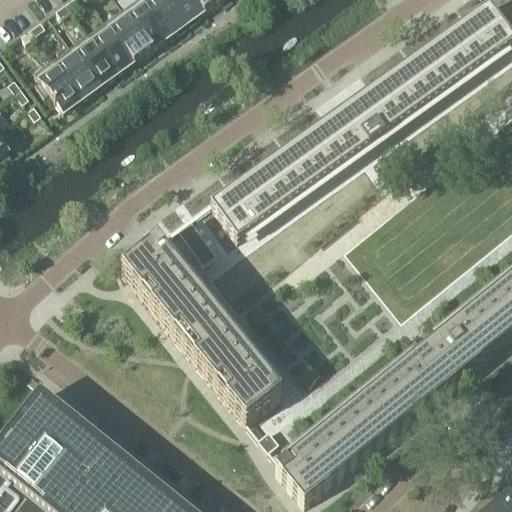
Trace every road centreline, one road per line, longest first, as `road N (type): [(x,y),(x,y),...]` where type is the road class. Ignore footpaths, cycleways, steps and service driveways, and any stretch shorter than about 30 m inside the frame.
road 1 (residential): [(4,320),(143,200),(426,0)]
road 2 (residential): [(242,511),(4,320)]
road 3 (residential): [(481,414),(383,511)]
